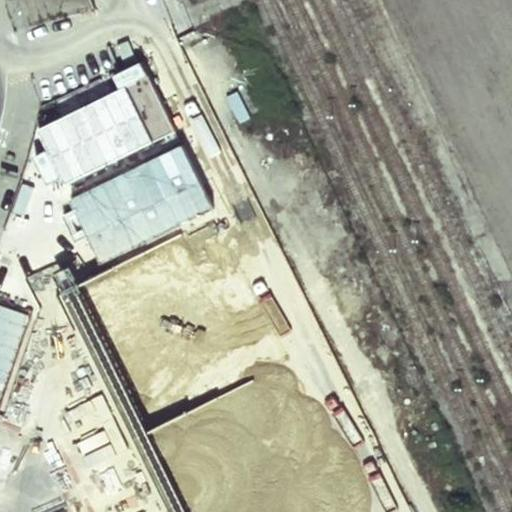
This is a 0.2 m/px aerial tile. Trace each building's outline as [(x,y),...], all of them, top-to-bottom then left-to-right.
[(210,87),(222,115),(257,100),(244,72),(210,87)] [(99,148),(128,136),(122,122),(149,110),(134,75),(78,99),(99,148)] [(48,117),(16,246),(46,253),(78,124),(48,117)] [(210,146),(189,151),(196,180),(217,176),(210,146)] [(132,200),(105,213),(119,244),(118,245),(130,272),(160,258),(132,200)] [(221,210),(192,217),(198,239),(226,232),(221,210)] [(0,392),(31,279),(2,271),(0,276),(0,392)] [(155,317),(163,335),(186,326),(179,307),(155,317)] [(99,416),(119,406),(106,379),(86,389),(99,416)] [(65,480),(63,490),(89,495),(91,485),(65,480)]
